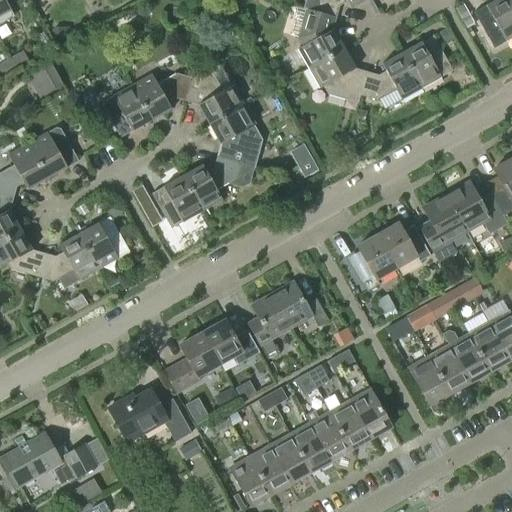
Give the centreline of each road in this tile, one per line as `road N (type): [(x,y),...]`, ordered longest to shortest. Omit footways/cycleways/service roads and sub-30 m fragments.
road 1 (tertiary): [(177,287),(501,107)]
road 2 (tertiary): [(0,387),(177,287)]
road 3 (residential): [(511,462),(502,446),(484,442),(360,511)]
road 4 (residential): [(177,287),(114,176)]
road 5 (residential): [(501,107),(441,0)]
